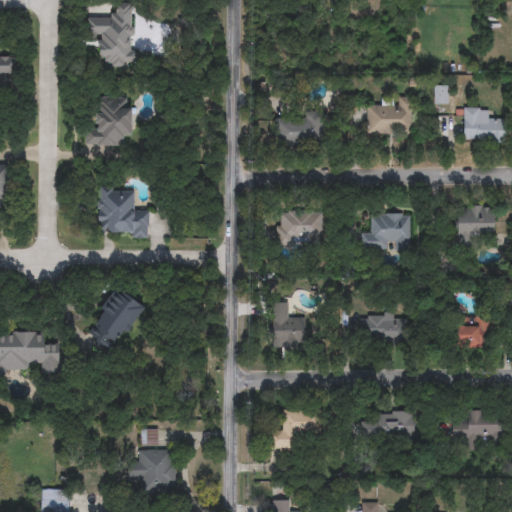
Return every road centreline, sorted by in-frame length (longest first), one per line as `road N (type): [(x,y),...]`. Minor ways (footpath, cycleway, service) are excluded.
road 1 (tertiary): [(236,511),(235,0)]
road 2 (residential): [(511,173),(236,176)]
road 3 (residential): [(511,377),(238,380)]
road 4 (residential): [(46,0),(48,257)]
road 5 (residential): [(0,257),(208,259)]
